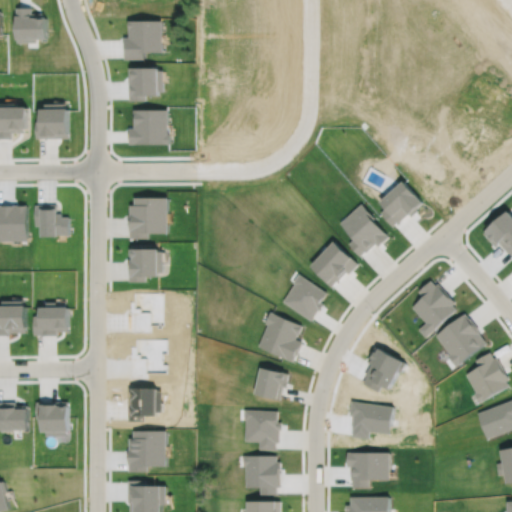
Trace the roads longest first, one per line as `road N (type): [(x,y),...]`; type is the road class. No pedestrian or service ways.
road 1 (residential): [(70,0),(97,99),(96,511)]
road 2 (residential): [(442,234),(371,297),(329,362),(315,415),(314,511)]
road 3 (residential): [(309,0),(307,112),(299,133),(261,165),(196,168)]
road 4 (residential): [(0,170),(196,168)]
